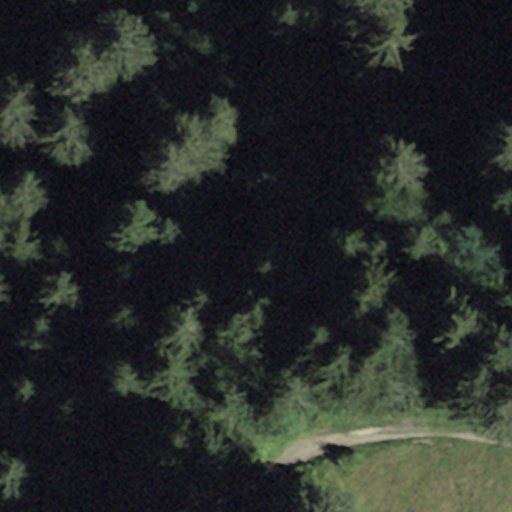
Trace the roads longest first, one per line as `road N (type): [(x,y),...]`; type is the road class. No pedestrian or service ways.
road 1 (track): [(511,442),(343,435),(222,493),(200,511)]
road 2 (track): [(219,0),(0,87)]
